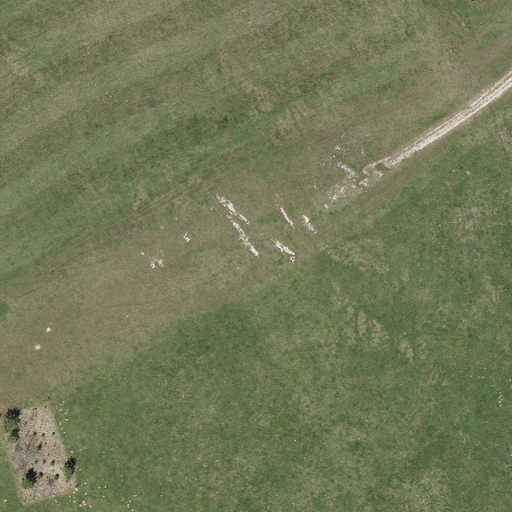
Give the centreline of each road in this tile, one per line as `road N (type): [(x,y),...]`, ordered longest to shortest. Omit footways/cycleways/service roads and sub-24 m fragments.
road 1 (track): [(0,384),(391,172)]
road 2 (track): [(511,92),(391,172)]
